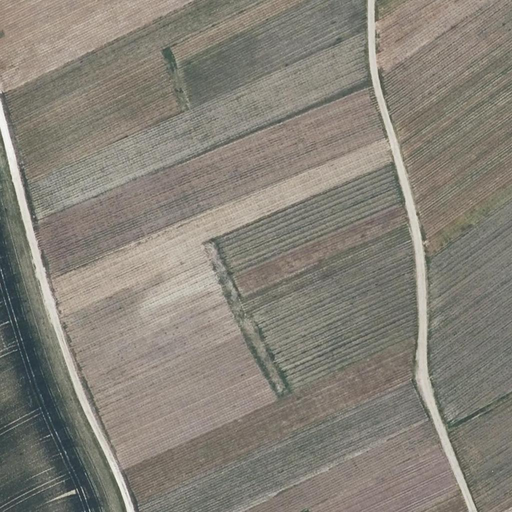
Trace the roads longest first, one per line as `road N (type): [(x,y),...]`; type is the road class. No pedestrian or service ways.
road 1 (track): [(371,0),(370,55),(422,260),(424,381),(472,511)]
road 2 (track): [(131,511),(78,388),(0,109)]
